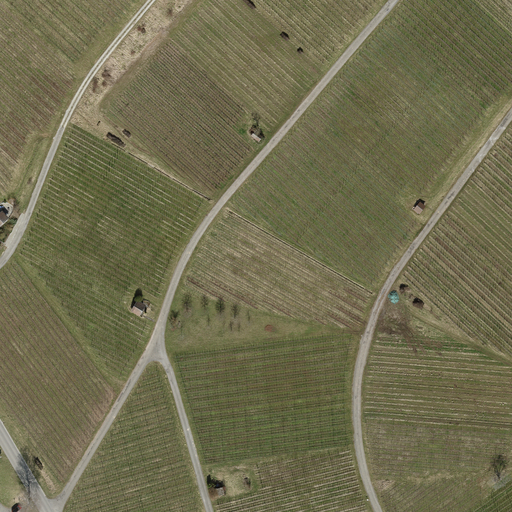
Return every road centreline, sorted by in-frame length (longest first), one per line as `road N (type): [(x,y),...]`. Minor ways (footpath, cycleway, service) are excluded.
road 1 (track): [(53,511),(156,346),(176,276),(209,218),(396,0)]
road 2 (track): [(511,119),(385,300),(358,395),(370,498),(379,511)]
road 3 (track): [(148,0),(77,92),(0,262)]
road 4 (track): [(156,346),(210,511)]
